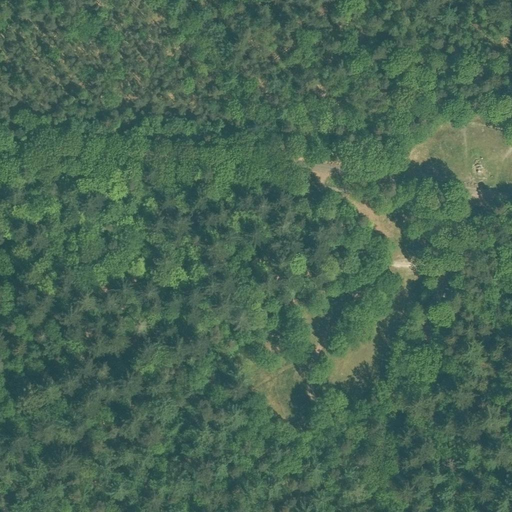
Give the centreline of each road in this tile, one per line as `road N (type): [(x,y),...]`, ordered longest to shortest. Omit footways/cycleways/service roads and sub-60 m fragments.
road 1 (unclassified): [(511,198),(307,166),(0,160)]
road 2 (track): [(436,268),(80,262),(0,308)]
road 3 (track): [(436,268),(355,511)]
road 4 (track): [(368,0),(452,121)]
